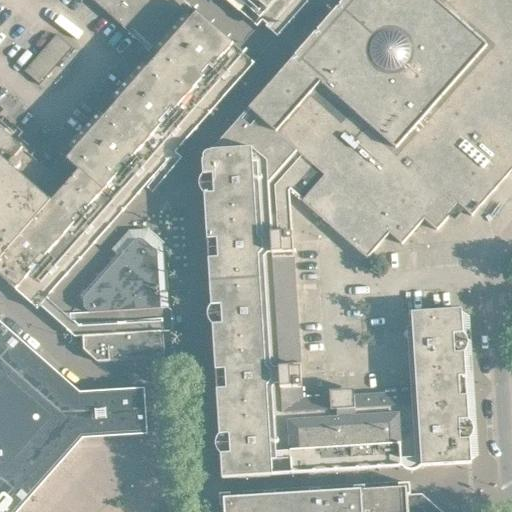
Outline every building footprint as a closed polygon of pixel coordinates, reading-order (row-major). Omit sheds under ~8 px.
[(95,0),(123,24),(144,0),(95,0)] [(144,0),(123,24),(155,53),(195,8),(186,0),(144,0)] [(205,159),(204,160),(204,163),(205,174),(215,173),(216,193),(206,193),(209,236),(209,239),(210,258),(211,261),(213,305),(223,304),(224,323),(214,323),(215,340),(217,367),(217,370),(219,389),(219,392),(221,434),(231,433),(232,453),(223,453),(224,475),(224,477),(226,477),(237,477),(316,472),(338,470),(359,469),(361,469),(402,466),(422,465),(424,465),(469,462),(473,462),(469,396),(468,374),(467,370),(466,351),(464,308),(413,312),(416,355),(417,365),(418,388),(418,391),(398,392),(356,395),(355,388),(332,390),(332,396),(304,398),(304,384),(303,373),(302,362),(300,321),(299,310),(299,307),(298,297),(295,255),(295,241),(294,233),(293,211),(291,190),(304,199),(369,257),(391,232),(404,243),(405,242),(426,218),(439,229),(451,216),(461,204),(466,208),(474,215),(499,186),(508,176),(511,171),(511,0),(362,0),(361,1),(344,20),(340,25),(329,37),(326,35),(257,113),(260,116),(258,119),(250,128),(242,121),(240,119),(212,151),(211,151),(210,151),(209,151),(208,151),(208,152),(207,152),(206,153),(206,154),(205,154),(205,155),(205,156),(205,157),(205,158),(205,159)] [(241,0),(245,3),(263,19),(269,11),(278,18),(293,0),(241,0)] [(0,273),(9,282),(28,298),(29,297),(28,296),(29,296),(27,294),(27,295),(13,283),(14,283),(27,268),(42,282),(73,247),(87,231),(102,215),(116,199),(131,182),(136,177),(145,166),(174,133),(203,101),(244,55),(244,54),(245,55),(246,53),(245,52),(195,8),(155,53),(152,56),(149,59),(94,121),(80,137),(65,154),(51,170),(44,164),(33,155),(37,150),(21,135),(24,131),(7,116),(7,115),(0,109),(0,273)] [(26,70),(42,83),(74,46),(58,33),(26,70)] [(86,306),(92,312),(163,308),(162,304),(162,292),(169,292),(168,269),(171,269),(170,260),(167,260),(166,243),(149,228),(131,229),(113,249),(121,256),(85,297),(86,306)] [(0,511),(16,511),(84,437),(147,433),(149,433),(147,388),(145,388),(145,389),(81,393),(80,391),(72,385),(46,361),(0,320),(0,511)] [(85,348),(98,360),(136,358),(136,357),(153,356),(162,350),(165,350),(164,334),(165,334),(165,330),(84,335),(85,348)] [(224,494),(222,495),(223,505),(226,505),(226,511),(409,511),(409,499),(418,498),(418,494),(418,493),(413,493),(412,493),(412,492),(413,492),(412,484),(412,482),(410,482),(402,482),(402,483),(400,483),(401,487),(362,489),(266,495),(263,495),(227,497),(227,494),(224,494)]
